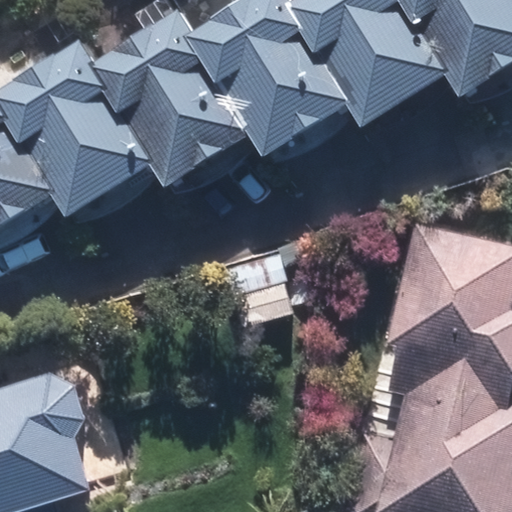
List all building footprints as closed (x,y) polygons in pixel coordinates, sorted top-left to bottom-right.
[(277,155),(364,102),(301,0),(246,0),(199,29),(259,126),(277,155)] [(301,0),(364,102),(378,125),(464,73),(418,0),(301,0)] [(511,0),(418,0),(464,73),(476,93),(511,71),(511,0)] [(172,179),(259,126),(199,29),(185,6),(98,59),(162,163),(172,179)] [(80,213),(162,163),(98,59),(83,33),(1,84),(67,191),(80,213)] [(0,231),(67,191),(1,84),(0,82),(0,231)] [(511,511),(511,245),(406,228),(379,391),(406,395),(401,425),(351,417),(335,511),(511,511)] [(0,511),(65,511),(64,505),(123,486),(82,360),(0,386),(0,511)]
